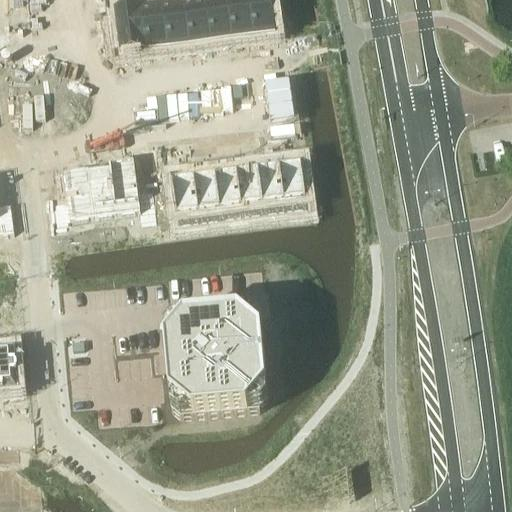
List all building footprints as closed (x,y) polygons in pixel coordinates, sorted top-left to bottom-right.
[(246,0),(230,0),(224,1),(230,42),(251,39),(246,0)] [(270,0),(246,0),(251,39),(275,36),(273,21),(276,21),(275,10),(271,10),(270,0)] [(224,1),(203,3),(208,45),(217,44),(218,47),(229,46),(228,42),(230,42),(224,1)] [(203,3),(182,6),(187,48),(208,45),(203,3)] [(182,6),(160,9),(166,50),(174,49),(175,53),(186,51),(185,48),(187,48),(182,6)] [(160,9),(139,12),(144,54),(145,54),(145,53),(166,50),(160,9)] [(115,20),(111,21),(112,32),(116,31),(120,57),(144,54),(139,12),(114,15),(115,20)] [(296,137),(288,139),(289,151),(298,150),(296,137)] [(288,139),(279,140),(281,152),(289,151),(288,139)] [(161,154),(148,155),(149,164),(162,162),(161,154)] [(162,162),(149,164),(150,172),(163,170),(162,162)] [(134,165),(110,168),(116,220),(138,217),(140,229),(156,227),(152,193),(138,195),(134,165)] [(302,165),(279,168),(286,217),(309,214),(302,165)] [(88,171),(87,171),(94,222),(116,220),(110,168),(109,168),(109,169),(88,172),(88,171)] [(279,168),(258,171),(265,220),(286,217),(279,168)] [(163,170),(150,172),(152,180),(164,179),(163,170)] [(66,204),(52,206),(55,230),(71,228),(71,225),(94,222),(87,171),(62,174),(66,204)] [(258,171),(236,174),(243,223),(265,220),(258,171)] [(236,174),(215,177),(222,226),(243,223),(236,174)] [(215,177),(194,180),(200,229),(222,226),(215,177)] [(164,179),(152,180),(153,189),(165,187),(164,179)] [(194,180),(171,183),(178,232),(200,229),(194,180)] [(165,187),(153,189),(154,197),(167,195),(165,187)] [(167,195),(154,197),(155,205),(168,204),(167,195)] [(168,204),(155,205),(156,214),(169,212),(168,204)] [(0,240),(14,238),(11,210),(0,211),(0,240)] [(169,212),(156,214),(157,222),(170,220),(169,212)] [(170,220),(157,222),(159,231),(171,229),(170,220)] [(171,229),(159,231),(160,239),(172,237),(171,229)] [(184,327),(165,350),(170,404),(193,423),(248,418),(266,396),(262,341),(239,322),(184,327)] [(13,354),(0,355),(0,396),(3,396),(3,395),(17,394),(16,380),(17,379),(16,368),(14,368),(13,354)]
